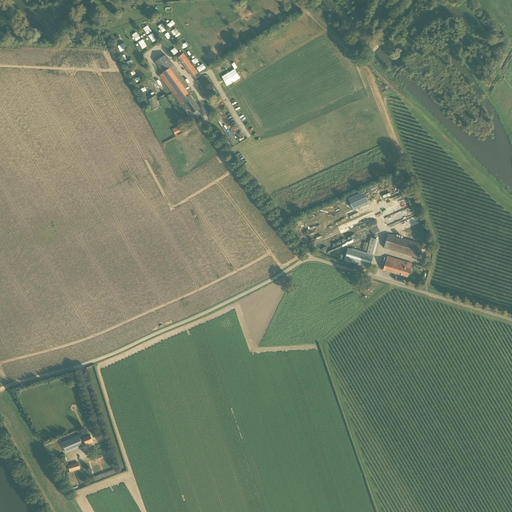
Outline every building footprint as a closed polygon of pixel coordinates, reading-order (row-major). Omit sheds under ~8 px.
[(131,35),(135,42),(141,39),(138,32),(131,35)] [(153,32),(148,36),(153,42),(157,39),(153,32)] [(139,42),(142,48),(147,45),(143,39),(139,42)] [(174,55),(179,51),(175,47),(171,51),(174,55)] [(192,77),(198,73),(184,53),(178,58),(192,77)] [(199,108),(189,94),(193,92),(173,66),(174,65),(165,54),(156,61),(164,72),(160,75),(181,105),(184,102),(189,108),(192,113),(193,114),(193,113),(199,109),(200,109),(200,108),(199,108)] [(199,72),(206,68),(202,63),(196,68),(199,72)] [(153,110),(160,107),(155,96),(148,100),(153,110)] [(175,134),(181,131),(179,126),(172,129),(175,134)] [(355,210),(371,204),(366,191),(350,197),(355,210)] [(407,193),(378,203),(386,226),(415,216),(407,193)] [(410,220),(412,226),(418,223),(416,217),(410,220)] [(370,228),(378,224),(376,219),(368,223),(370,228)] [(422,244),(405,239),(396,236),(388,234),(384,248),(418,258),(420,253),(421,248),(422,244)] [(371,238),(367,251),(367,253),(374,255),(378,240),(371,238)] [(344,261),(369,269),(373,256),(372,256),(372,255),(352,249),(348,248),(344,261)] [(408,277),(410,268),(406,267),(407,265),(404,264),(405,262),(403,262),(403,261),(387,256),(383,270),(408,277)] [(336,273),(334,279),(350,283),(351,277),(336,273)] [(90,435),(90,434),(89,433),(88,433),(86,433),(81,435),(83,438),(80,440),(79,436),(62,443),(66,452),(93,442),(91,435),(90,435)] [(80,469),(78,462),(68,465),(69,470),(70,472),(80,469)]
